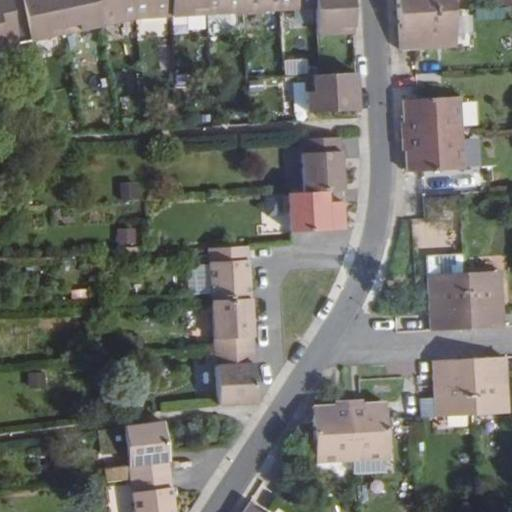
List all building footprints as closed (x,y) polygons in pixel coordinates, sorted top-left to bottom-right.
[(0,0),(0,48),(18,45),(9,0),(0,0)] [(66,34),(59,0),(22,0),(31,41),(66,34)] [(102,26),(96,0),(59,0),(66,34),(102,26)] [(137,17),(133,0),(96,0),(102,26),(137,19),(137,17)] [(173,15),(172,0),(135,0),(137,17),(173,15)] [(210,13),(208,0),(172,0),(173,15),(210,13)] [(246,11),(244,0),(208,0),(210,13),(246,11)] [(282,9),(281,0),(244,0),(246,11),(282,9)] [(317,0),(281,0),(282,9),(318,7),(317,0)] [(354,33),(351,0),(317,0),(318,7),(320,35),(354,33)] [(452,0),(396,0),(397,15),(454,11),(452,0)] [(456,47),(454,11),(397,15),(399,50),(414,49),(456,47)] [(309,59),(286,60),(287,75),(309,74),(309,59)] [(358,110),(356,73),(308,76),(310,113),(358,110)] [(417,99),(403,100),(405,137),(461,133),(459,97),(417,99)] [(461,133),(405,137),(405,149),(406,173),(421,172),(463,169),(461,133)] [(307,189),(331,188),(345,187),(342,134),(304,136),(307,189)] [(137,199),(136,183),(121,183),(121,199),(137,199)] [(295,230),(348,227),(346,197),(331,198),(331,188),(307,189),(292,190),(295,230)] [(137,228),(116,230),(118,245),(138,244),(137,228)] [(249,244),(210,246),(214,299),(252,296),(249,244)] [(463,272),(467,328),(503,326),(500,271),(463,272)] [(427,274),(431,330),(467,328),(463,272),(427,274)] [(217,350),(255,348),(252,296),(214,299),(217,350)] [(220,403),(259,400),(255,348),(217,350),(220,403)] [(508,413),(505,356),(469,359),(472,414),(508,413)] [(472,414),(469,359),(432,361),(433,375),(436,416),(472,414)] [(348,405),(352,461),(387,459),(385,403),(359,404),(348,405)] [(348,405),(312,407),(315,463),(352,461),(348,405)] [(461,428),(461,418),(435,418),(436,428),(461,428)] [(171,472),(168,452),(165,420),(125,425),(132,477),(171,472)] [(136,511),(175,511),(171,472),(132,477),(136,511)] [(265,511),(250,502),(242,511),(265,511)]
